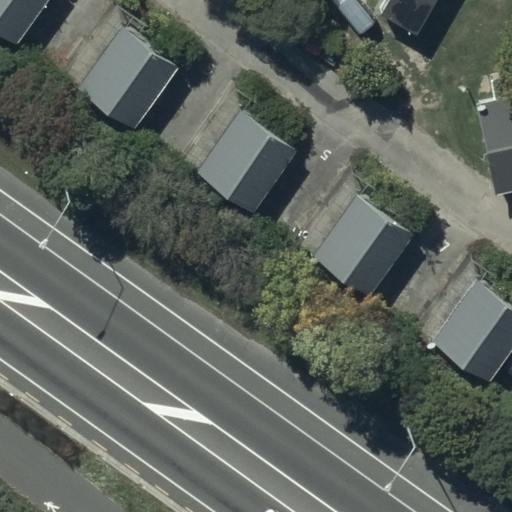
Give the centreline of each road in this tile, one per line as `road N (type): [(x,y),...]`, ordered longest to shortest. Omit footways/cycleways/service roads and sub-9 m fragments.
road 1 (residential): [(511,230),(181,0)]
road 2 (secondary): [(0,283),(318,511)]
